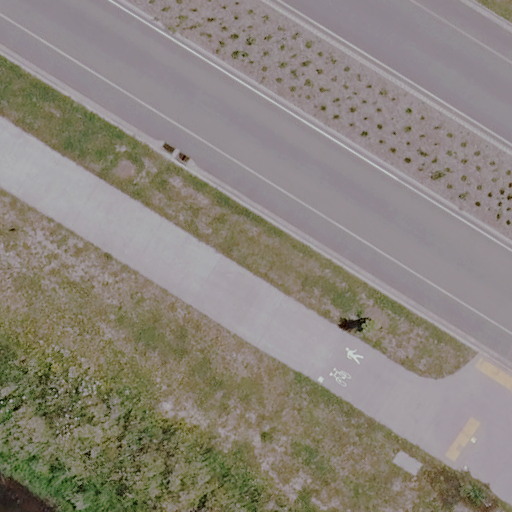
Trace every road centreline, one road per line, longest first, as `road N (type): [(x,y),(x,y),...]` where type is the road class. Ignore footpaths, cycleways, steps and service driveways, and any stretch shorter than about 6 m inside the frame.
road 1 (secondary): [(511,292),(36,0)]
road 2 (secondary): [(359,0),(511,94)]
